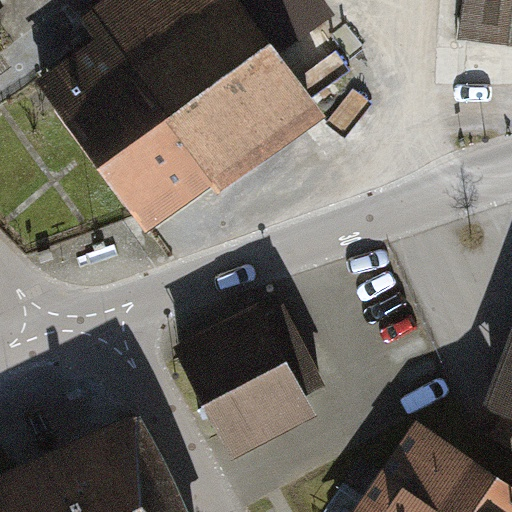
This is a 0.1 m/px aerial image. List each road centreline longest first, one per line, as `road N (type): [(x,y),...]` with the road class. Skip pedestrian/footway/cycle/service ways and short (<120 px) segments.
road 1 (residential): [(108,315),(511,170)]
road 2 (unclassified): [(213,511),(175,423),(108,315)]
road 3 (track): [(401,211),(424,0)]
